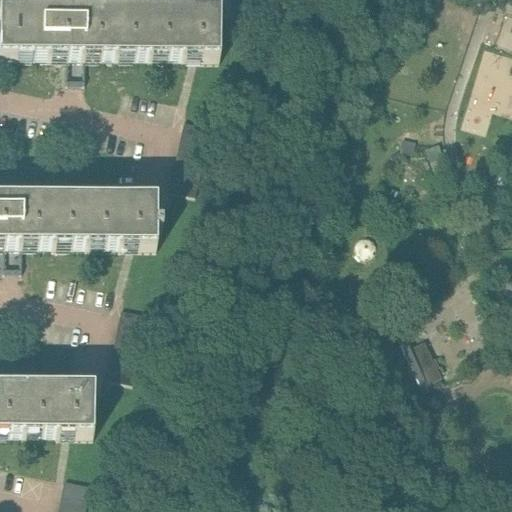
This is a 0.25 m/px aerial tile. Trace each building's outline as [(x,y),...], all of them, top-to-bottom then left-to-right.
[(257,14),(259,1),(253,0),(232,0),(231,8),(257,14)] [(219,19),(185,19),(0,17),(0,65),(218,67),(219,19)] [(183,126),(180,139),(206,144),(209,132),(183,126)] [(204,156),(206,144),(180,139),(178,150),(204,156)] [(178,150),(175,161),(201,167),(204,156),(178,150)] [(199,178),(201,167),(175,161),(173,172),(199,178)] [(197,189),(199,178),(173,172),(171,184),(197,189)] [(194,201),(197,189),(171,184),(168,196),(194,201)] [(156,207),(122,207),(0,205),(0,254),(155,256),(155,239),(161,239),(161,232),(155,232),(156,207)] [(118,326),(144,332),(146,320),(120,314),(118,326)] [(141,343),(144,332),(118,326),(115,338),(141,343)] [(139,355),(141,343),(115,338),(113,349),(139,355)] [(425,388),(439,381),(432,367),(418,373),(405,345),(399,348),(422,396),(427,393),(425,388)] [(136,366),(139,355),(113,349),(110,361),(136,366)] [(108,373),(134,378),(136,366),(110,361),(108,373)] [(108,373),(105,384),(132,390),(134,378),(108,373)] [(92,395),(59,395),(0,394),(0,443),(92,444),(92,395)] [(63,485),(61,497),(87,503),(90,490),(63,485)] [(74,511),(85,511),(87,503),(61,497),(58,509),(74,511)]
